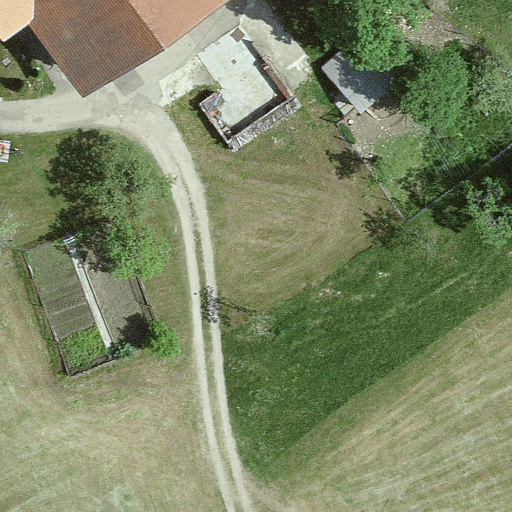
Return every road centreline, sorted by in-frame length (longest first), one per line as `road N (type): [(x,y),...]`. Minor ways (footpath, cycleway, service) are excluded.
road 1 (track): [(123,100),(165,110),(196,167),(212,402),(246,511)]
road 2 (unclassified): [(0,104),(123,100)]
